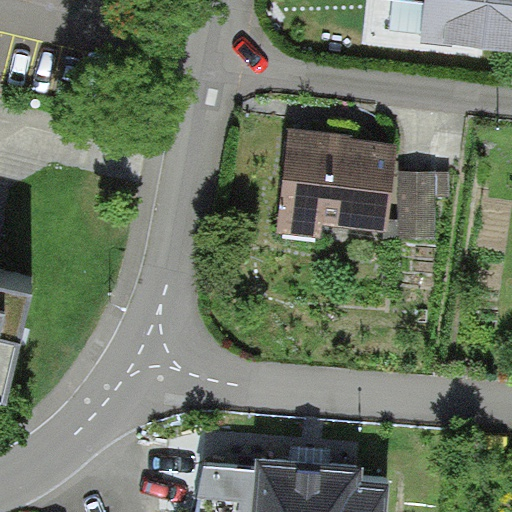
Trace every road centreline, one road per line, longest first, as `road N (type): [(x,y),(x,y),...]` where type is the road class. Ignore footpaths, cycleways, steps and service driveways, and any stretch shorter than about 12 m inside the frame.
road 1 (residential): [(131,370),(253,393),(511,409)]
road 2 (residential): [(131,370),(203,66)]
road 3 (residential): [(511,95),(203,66)]
road 4 (residential): [(0,480),(61,443),(131,370)]
